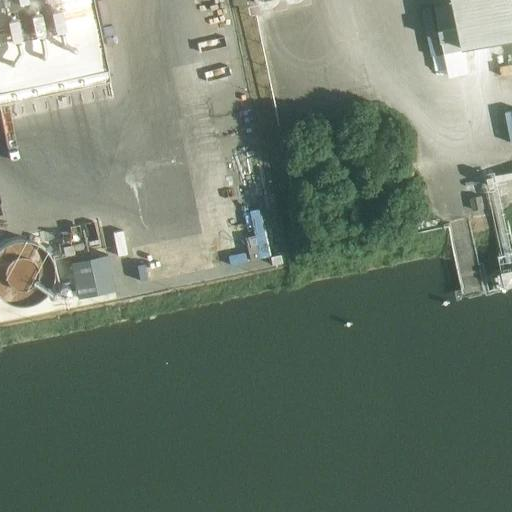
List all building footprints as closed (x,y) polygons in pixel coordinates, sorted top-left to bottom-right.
[(0,0),(0,102),(109,80),(92,0),(0,0)] [(511,37),(511,0),(455,0),(466,47),(511,37)] [(456,2),(436,6),(446,53),(465,50),(456,2)] [(471,199),(473,211),(484,209),(482,197),(471,199)] [(63,241),(0,242),(0,268),(4,268),(5,303),(24,303),(24,315),(37,315),(36,298),(63,297),(63,241)] [(114,291),(107,256),(71,263),(78,298),(114,291)]
